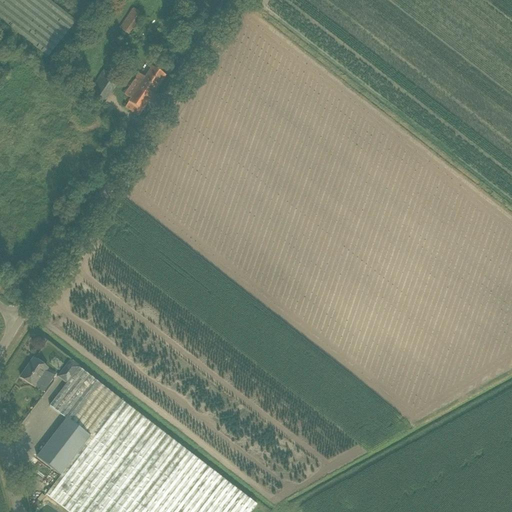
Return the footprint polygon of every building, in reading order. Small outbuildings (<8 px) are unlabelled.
[(0,0),(0,19),(48,57),(76,21),(48,0),(0,0)] [(129,35),(143,15),(133,8),(119,28),(123,31),(126,33),(129,35)] [(131,98),(125,107),(139,116),(166,76),(152,67),(144,78),(138,74),(125,94),(131,98)] [(103,105),(119,81),(103,71),(88,95),(103,105)] [(33,359),(20,378),(34,388),(47,369),(33,359)] [(50,406),(66,419),(91,437),(61,476),(46,495),(68,511),(251,511),(257,505),(79,369),(50,406)] [(37,457),(61,476),(91,437),(66,419),(37,457)]
